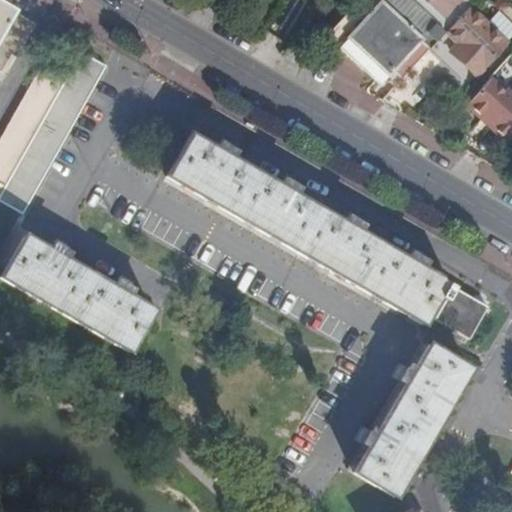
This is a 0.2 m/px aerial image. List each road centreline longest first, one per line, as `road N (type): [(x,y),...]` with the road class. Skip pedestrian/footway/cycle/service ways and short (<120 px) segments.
road 1 (residential): [(302,503),(387,336),(91,165),(89,153),(129,89),(141,83),(156,92)]
road 2 (residential): [(156,92),(511,299)]
road 3 (tertiary): [(511,228),(190,40)]
road 4 (residential): [(432,511),(430,486),(481,398)]
